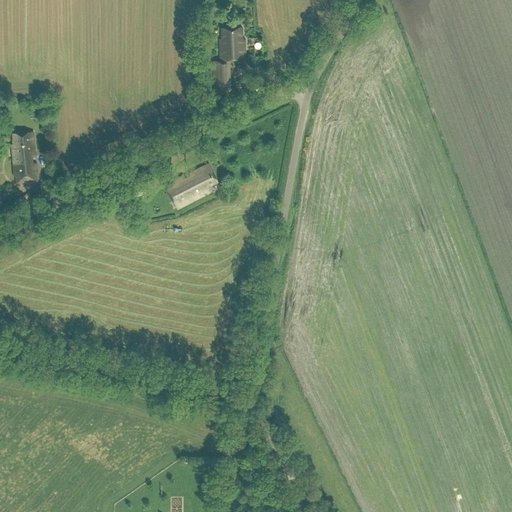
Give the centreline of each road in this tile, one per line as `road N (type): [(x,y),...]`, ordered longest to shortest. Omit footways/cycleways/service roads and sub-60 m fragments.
road 1 (unclassified): [(230,511),(307,93)]
road 2 (unclassified): [(0,233),(287,94),(307,93)]
road 3 (track): [(0,346),(247,402)]
